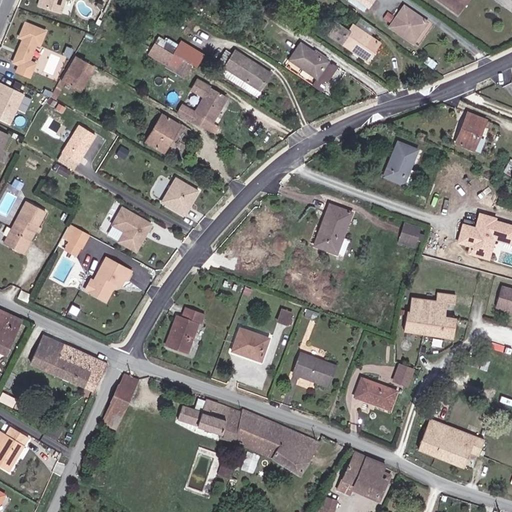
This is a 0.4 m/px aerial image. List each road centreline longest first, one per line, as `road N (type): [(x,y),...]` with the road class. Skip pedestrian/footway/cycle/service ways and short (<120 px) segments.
road 1 (unclassified): [(126,358),(179,279),(280,167),(325,139),(511,63)]
road 2 (unclassified): [(511,507),(126,358)]
road 3 (unclassified): [(55,511),(126,358)]
road 4 (unclassified): [(0,298),(126,358)]
